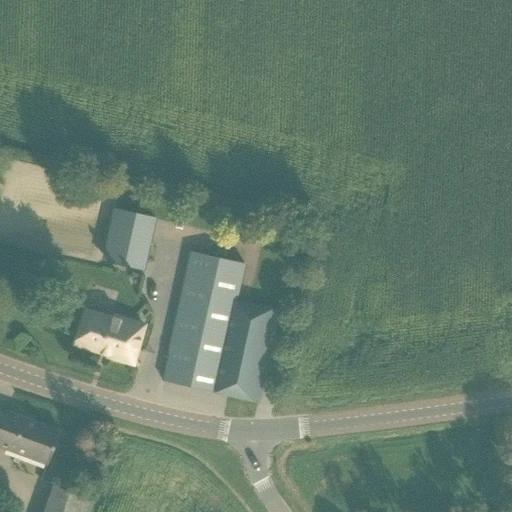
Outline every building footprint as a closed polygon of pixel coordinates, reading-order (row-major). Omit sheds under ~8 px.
[(101,261),(143,271),(155,218),(112,208),(101,261)] [(193,255),(167,359),(162,381),(257,402),(262,383),(278,312),(247,304),(237,301),(245,268),(193,255)] [(85,311),(81,325),(75,344),(107,354),(107,356),(132,364),(144,323),(121,317),(120,321),(85,311)] [(0,409),(0,447),(46,465),(59,431),(0,409)] [(42,511),(87,511),(92,500),(53,485),(42,511)]
